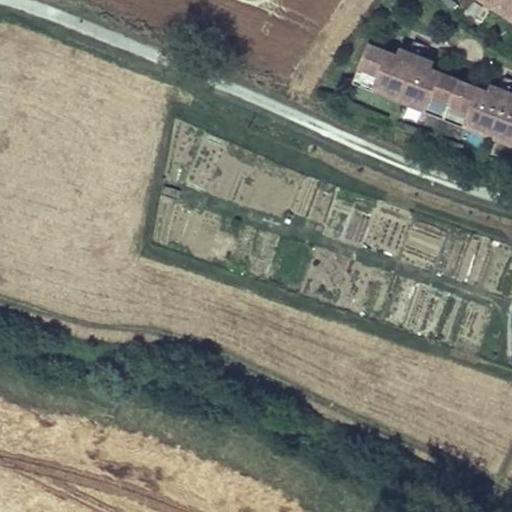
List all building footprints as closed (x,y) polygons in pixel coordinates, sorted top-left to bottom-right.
[(511,0),(468,0),(467,2),(476,7),(480,1),(509,20),(505,26),(511,30),(511,0)] [(509,20),(480,1),(476,7),(505,26),(509,20)] [(394,61),(364,49),(348,89),(369,97),(372,92),(389,99),(387,105),(405,112),(407,107),(424,113),(422,118),(461,134),(463,129),(480,136),(477,141),(495,148),(497,143),(511,148),(511,108),(485,98),(427,75),(394,61)] [(397,55),(394,61),(427,75),(429,68),(397,55)] [(511,101),(488,91),(485,98),(511,108),(511,101)] [(387,105),(389,99),(372,92),(369,97),(387,105)] [(424,113),(407,107),(405,112),(422,118),(424,113)] [(480,136),(463,129),(461,134),(477,141),(480,136)] [(511,154),(511,148),(497,143),(495,148),(511,154)]
